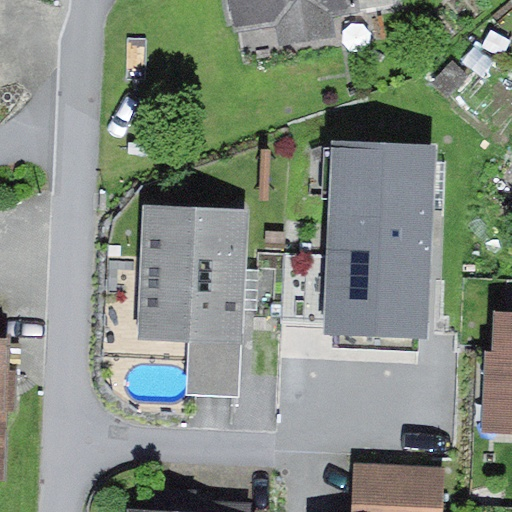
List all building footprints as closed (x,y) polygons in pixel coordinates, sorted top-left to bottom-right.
[(392,0),(230,0),(234,25),(276,19),(279,44),(338,35),(335,14),(394,5),(392,0)] [(437,143),(334,138),(324,330),(427,335),(437,143)] [(249,207),(145,202),(139,335),(189,337),(243,340),(249,207)] [(511,310),(494,310),(493,351),(485,351),(482,431),(511,432),(511,310)] [(14,333),(0,332),(0,478),(7,479),(14,333)] [(243,340),(189,337),(186,393),(239,397),(243,340)] [(355,462),(352,511),(444,511),(446,466),(355,462)] [(153,510),(210,511),(250,511),(251,502),(197,500),(198,491),(154,489),(153,510)]
